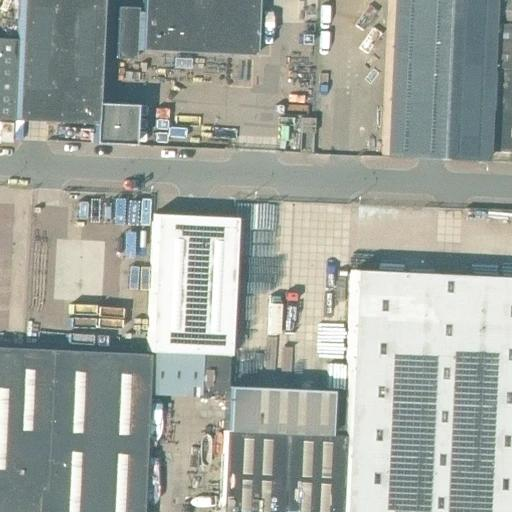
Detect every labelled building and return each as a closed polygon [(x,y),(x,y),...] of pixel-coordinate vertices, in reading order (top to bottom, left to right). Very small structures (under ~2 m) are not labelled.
[(12,120),(14,120),(91,123),(90,142),(127,144),(129,105),(92,103),(96,0),(16,0),(14,40),(16,40),(12,120)] [(139,0),(139,12),(134,12),(134,8),(114,7),(113,59),(132,59),(132,50),(252,56),(254,0),(139,0)] [(379,156),(379,157),(418,159),(442,160),(482,162),(482,160),(480,160),(480,159),(484,68),(487,0),(386,0),(380,156),(379,156)] [(511,23),(511,0),(490,0),(489,22),(511,23)] [(511,69),(511,25),(487,24),(485,68),(511,69)] [(14,40),(0,39),(0,119),(12,120),(16,40),(14,40)] [(511,70),(492,69),(490,111),(511,111),(511,70)] [(483,151),(508,152),(511,152),(511,111),(490,111),(485,111),(483,151)] [(312,134),(313,119),(299,118),(299,133),(312,134)] [(199,354),(224,355),(231,218),(151,214),(145,351),(199,354)] [(342,436),(338,511),(511,511),(511,277),(458,275),(349,270),(344,392),(342,433),(342,436)] [(137,511),(142,433),(145,354),(0,347),(0,511),(137,511)] [(223,391),(224,355),(199,354),(197,390),(223,391)] [(338,511),(342,436),(277,433),(222,430),(222,433),(218,511),(338,511)]
